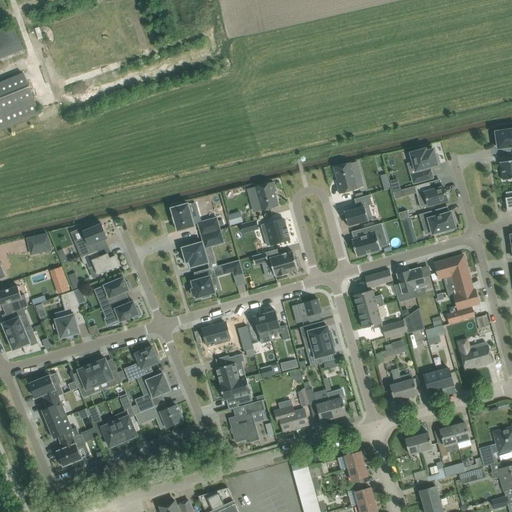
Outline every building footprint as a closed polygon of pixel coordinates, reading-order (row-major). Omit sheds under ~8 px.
[(14,27),(0,32),(0,59),(23,51),(14,27)] [(0,128),(39,113),(23,74),(0,83),(0,128)] [(497,141),(498,148),(511,146),(511,126),(509,127),(510,130),(496,132),(496,133),(494,133),(495,141),(497,141)] [(429,167),(437,165),(436,161),(438,160),(436,156),(435,156),(433,150),(426,151),(426,149),(410,153),(416,171),(417,173),(411,175),(414,183),(433,178),(430,169),(430,170),(429,167)] [(511,160),(500,162),(503,180),(511,179),(511,160)] [(351,162),(334,167),(337,180),(336,181),(340,194),(358,189),(358,188),(364,186),(361,176),(355,178),(351,162)] [(388,174),(381,176),(385,190),(392,188),(388,174)] [(247,189),(250,198),(258,196),(262,211),(279,206),(275,192),(276,192),(274,182),(255,187),(247,189)] [(414,186),(420,208),(428,205),(428,206),(447,200),(447,198),(448,198),(449,197),(448,193),(447,192),(445,192),(444,187),(431,190),(429,182),(414,186)] [(357,208),(345,212),(346,218),(348,226),(353,225),(373,219),(369,206),(372,205),(370,195),(355,199),(357,208)] [(174,217),(173,217),(174,222),(175,222),(178,231),(194,226),(188,204),(181,206),(180,203),(173,205),(174,208),(171,208),(174,217)] [(421,221),(429,219),(433,234),(445,230),(445,232),(453,230),(453,228),(455,228),(454,225),(456,225),(455,219),(453,219),(452,217),(450,218),(449,213),(441,215),(439,209),(419,214),(421,221)] [(398,213),(400,220),(409,217),(407,211),(399,213),(398,213)] [(240,213),(227,217),(230,227),(241,224),(243,224),(240,213)] [(198,223),(201,235),(220,230),(217,218),(198,223)] [(270,245),(289,239),(284,219),(261,225),(264,235),(267,234),(270,245)] [(244,233),(258,229),(255,220),(243,224),(241,224),(244,233)] [(384,232),(381,223),(361,229),(364,237),(352,240),(357,256),(381,250),(376,234),(384,232)] [(75,244),(81,257),(98,250),(95,243),(108,238),(102,224),(89,229),(89,227),(79,229),(82,241),(75,244)] [(205,242),(182,248),(184,255),(182,255),(184,262),(186,261),(186,263),(189,262),(191,267),(208,263),(204,248),(223,243),(220,230),(203,235),(205,242)] [(28,239),(30,248),(31,254),(41,252),(51,250),(47,234),(28,239)] [(98,250),(81,257),(84,265),(87,264),(89,269),(95,267),(98,274),(119,266),(115,256),(110,258),(108,254),(101,257),(98,250)] [(280,255),(268,259),(273,276),(275,275),(276,277),(286,274),(286,272),(296,270),(295,267),(297,267),(295,260),(293,260),(291,252),(284,254),(284,253),(280,254),(280,255)] [(262,253),(249,257),(251,266),(265,262),(262,253)] [(434,263),(438,279),(452,275),(456,289),(467,286),(466,280),(469,279),(463,255),(434,263)] [(243,273),(239,260),(231,262),(234,276),(243,273)] [(222,265),(194,273),(197,280),(192,281),(194,289),(192,289),(194,296),(196,296),(196,298),(202,296),(203,299),(210,296),(210,294),(215,293),(213,284),(216,283),(214,276),(224,273),(222,265)] [(409,270),(409,271),(414,290),(415,290),(415,289),(424,286),(425,290),(432,288),(429,276),(423,277),(420,268),(409,271),(409,270)] [(390,270),(365,277),(368,288),(393,281),(390,270)] [(47,271),(40,274),(44,282),(49,293),(50,296),(56,293),(47,271)] [(414,290),(409,271),(397,274),(403,293),(414,290)] [(77,273),(70,274),(72,288),(80,286),(77,273)] [(102,308),(117,301),(119,301),(117,295),(129,290),(128,289),(131,288),(128,282),(126,283),(124,277),(104,285),(107,292),(97,296),(102,308)] [(392,284),(385,285),(390,303),(397,301),(392,284)] [(18,286),(0,292),(0,306),(11,303),(14,311),(24,308),(28,306),(24,295),(21,296),(18,286)] [(457,309),(479,303),(475,290),(469,292),(467,286),(456,289),(457,295),(453,296),(457,309)] [(373,290),(354,295),(356,304),(357,304),(359,312),(383,305),(381,296),(375,297),(373,290)] [(69,301),(72,312),(81,310),(73,291),(68,293),(70,300),(69,301)] [(438,298),(435,299),(436,301),(444,299),(442,293),(437,295),(438,298)] [(308,316),(321,312),(318,299),(297,305),(301,318),(308,316)] [(117,301),(102,308),(106,318),(110,316),(113,323),(120,320),(120,322),(133,316),(134,318),(141,315),(139,308),(136,308),(133,301),(120,307),(117,301)] [(42,304),(37,306),(41,318),(46,316),(42,304)] [(359,313),(362,326),(381,320),(379,314),(385,312),(383,305),(359,312),(359,313)] [(14,311),(12,312),(15,319),(3,324),(8,338),(25,331),(21,320),(28,318),(24,308),(14,311)] [(425,329),(419,308),(409,315),(414,332),(425,329)] [(470,309),(445,316),(447,324),(472,317),(470,309)] [(282,332),(276,311),(265,314),(271,335),(282,332)] [(53,325),(54,329),(58,329),(61,339),(80,333),(74,314),(55,319),(56,322),(53,325)] [(273,341),(271,335),(265,314),(254,317),(261,344),(273,341)] [(247,315),(234,317),(239,346),(247,345),(246,340),(252,339),(247,315)] [(484,316),(476,318),(479,330),(487,328),(488,331),(491,330),(487,315),(484,316)] [(440,316),(432,319),(434,326),(442,323),(440,316)] [(404,321),(383,327),(386,337),(386,338),(407,331),(404,321)] [(226,323),(203,329),(208,347),(217,345),(216,341),(230,337),(226,323)] [(309,335),(312,345),(333,339),(331,332),(329,332),(327,326),(316,329),(314,323),(300,327),(303,337),(309,335)] [(43,350),(40,342),(31,346),(25,331),(8,338),(13,350),(23,346),(26,355),(43,350)] [(436,337),(428,340),(429,345),(429,346),(441,343),(440,336),(436,337)] [(333,339),(312,345),(314,354),(308,356),(311,366),(325,362),(323,356),(335,353),(333,347),(335,346),(333,339)] [(371,341),(372,343),(376,357),(378,365),(396,360),(395,355),(391,344),(390,340),(384,341),(387,351),(380,353),(376,339),(371,341)] [(403,340),(391,344),(395,355),(406,352),(403,340)] [(460,350),(463,360),(465,370),(493,362),(488,345),(468,351),(467,348),(460,350)] [(158,362),(152,347),(136,354),(139,363),(124,369),(129,381),(141,376),(139,370),(158,362)] [(220,384),(220,385),(246,378),(246,377),(239,379),(236,368),(243,366),(242,362),(245,361),(243,354),(228,358),(230,365),(216,368),(221,384),(220,384)] [(99,359),(91,363),(100,384),(107,381),(109,387),(122,382),(120,378),(118,372),(116,368),(110,370),(105,359),(100,361),(99,359)] [(296,360),(288,362),(290,369),(298,368),(296,360)] [(336,360),(324,364),(326,370),(338,367),(336,360)] [(100,384),(91,363),(83,366),(84,368),(78,370),(83,382),(77,384),(83,398),(94,394),(92,387),(100,384)] [(270,367),(260,369),(263,377),(273,375),(270,367)] [(437,372),(442,392),(444,391),(443,388),(453,385),(449,368),(437,372)] [(406,398),(402,383),(398,369),(391,371),(395,384),(390,386),(392,391),(394,401),(406,398)] [(289,373),(291,379),(297,381),(301,380),(299,370),(289,373)] [(442,392),(437,372),(425,375),(429,392),(440,389),(441,392),(442,392)] [(135,400),(140,413),(155,406),(152,398),(170,390),(163,374),(147,381),(152,393),(135,400)] [(46,401),(58,396),(64,394),(60,384),(54,386),(50,375),(39,380),(38,378),(30,381),(31,383),(29,384),(30,386),(28,387),(31,393),(33,392),(35,398),(43,395),(46,401)] [(246,378),(220,385),(221,387),(218,387),(220,394),(222,393),(224,400),(235,397),(237,405),(253,401),(246,378)] [(414,379),(402,383),(406,398),(418,394),(415,385),(414,379)] [(76,382),(69,384),(71,391),(78,388),(76,382)] [(305,388),(310,405),(311,408),(317,406),(319,412),(321,421),(334,418),(329,401),(328,396),(316,400),(312,389),(310,389),(308,382),(304,383),(305,388)] [(302,407),(310,405),(305,388),(298,393),(302,407)] [(67,417),(58,396),(46,401),(48,408),(42,410),(44,416),(43,417),(45,422),(47,422),(48,424),(67,417)] [(121,400),(125,410),(132,407),(128,397),(121,400)] [(342,398),(329,401),(334,418),(346,414),(344,405),(342,398)] [(244,405),(246,414),(229,419),(236,442),(246,439),(247,443),(259,439),(252,413),(264,410),(261,400),(258,401),(244,405)] [(165,402),(155,406),(140,413),(135,415),(139,425),(156,418),(161,430),(167,427),(175,424),(175,426),(182,423),(182,421),(183,421),(182,419),(184,419),(181,412),(179,412),(176,405),(168,409),(165,402)] [(284,432),(285,431),(285,433),(291,431),(291,430),(309,425),(306,415),(304,409),(294,412),(292,406),(275,411),(278,423),(281,422),(284,432)] [(90,415),(94,426),(102,423),(97,412),(90,415)] [(122,419),(115,422),(124,443),(132,440),(131,438),(137,435),(127,412),(120,415),(122,419)] [(72,429),(67,417),(48,424),(49,427),(47,428),(49,433),(51,432),(54,439),(58,437),(61,443),(80,435),(76,427),(72,429)] [(124,443),(115,422),(102,428),(110,447),(116,444),(117,446),(124,443)] [(453,426),(457,443),(459,449),(472,445),(468,432),(465,423),(453,426)] [(457,443),(453,426),(440,430),(444,441),(438,443),(441,456),(447,454),(445,446),(457,443)] [(511,428),(500,432),(501,434),(499,437),(496,438),(498,443),(492,445),(494,453),(511,448),(511,428)] [(429,433),(417,436),(421,452),(433,448),(429,433)] [(61,443),(63,449),(57,452),(60,457),(58,458),(61,465),(63,464),(63,466),(73,462),(74,464),(81,461),(80,459),(82,458),(77,448),(85,445),(81,435),(80,435),(61,443)] [(421,452),(417,436),(405,439),(409,455),(421,452)] [(345,456),(349,468),(364,464),(361,452),(345,456)] [(484,467),(490,466),(498,463),(496,456),(493,455),(481,458),(484,467)] [(478,469),(484,467),(481,458),(480,458),(481,463),(464,468),(465,472),(478,469)] [(511,459),(498,463),(490,466),(492,471),(490,472),(492,478),(500,476),(504,491),(511,488),(511,459)] [(312,479),(317,477),(324,475),(323,472),(321,463),(309,466),(312,479)] [(364,464),(349,468),(352,481),(364,477),(368,476),(364,464)] [(436,466),(430,468),(432,474),(438,472),(436,466)] [(428,476),(429,482),(435,481),(447,477),(445,468),(438,470),(439,473),(428,476)] [(471,471),(460,474),(462,484),(474,481),(471,471)] [(428,476),(416,480),(418,485),(428,482),(429,482),(428,476)] [(312,479),(317,496),(322,495),(317,477),(312,479)] [(420,491),(423,503),(440,499),(436,486),(435,481),(429,482),(428,482),(430,488),(420,491)] [(206,511),(239,511),(228,488),(212,492),(213,495),(208,497),(207,494),(199,496),(203,505),(206,511)] [(355,492),(359,504),(374,500),(371,488),(355,492)] [(317,496),(321,511),(326,511),(322,495),(317,496)] [(492,501),(494,508),(509,504),(507,496),(492,501)] [(440,499),(423,503),(425,511),(440,511),(443,511),(440,499)] [(377,511),(374,500),(359,504),(360,511),(377,511)] [(160,506),(161,511),(192,511),(189,501),(180,504),(181,504),(177,505),(175,501),(160,506)]
